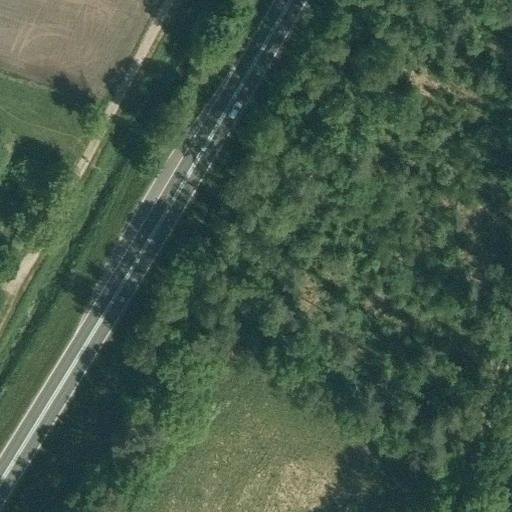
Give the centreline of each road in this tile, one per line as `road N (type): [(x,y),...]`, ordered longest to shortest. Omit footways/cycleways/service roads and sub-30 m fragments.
road 1 (trunk): [(0,469),(288,0)]
road 2 (track): [(457,511),(511,320)]
